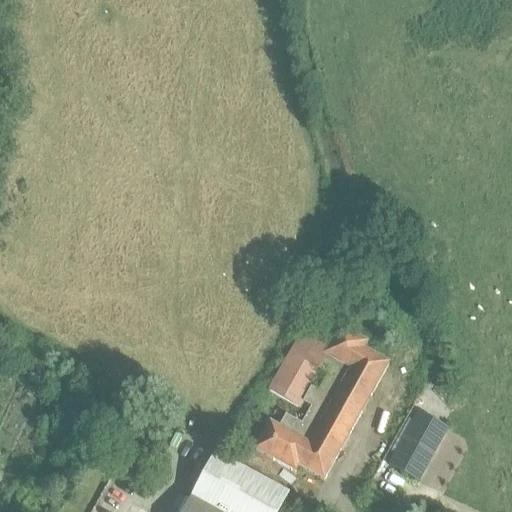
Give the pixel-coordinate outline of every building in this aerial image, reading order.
[(311,409),(301,426),(285,417),(278,430),(270,426),(255,453),(294,475),(298,468),(323,483),(338,456),(373,393),(388,366),(362,352),(366,346),(339,331),(332,345),(304,329),(268,393),(299,410),(302,404),(305,406),(311,409)] [(30,375),(26,383),(38,389),(42,381),(30,375)] [(53,379),(49,388),(62,394),(66,386),(53,379)] [(417,414),(388,467),(417,483),(446,429),(417,414)] [(280,511),(288,498),(214,457),(183,511),(280,511)]
